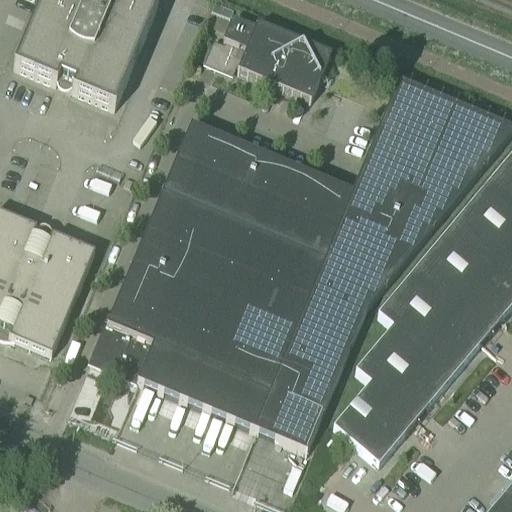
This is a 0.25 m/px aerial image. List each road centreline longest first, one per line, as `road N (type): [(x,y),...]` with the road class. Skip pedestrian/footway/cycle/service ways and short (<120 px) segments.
road 1 (unclassified): [(146,0),(185,16),(125,161),(16,118)]
road 2 (unclassified): [(177,511),(0,438)]
road 3 (unclassified): [(431,511),(511,415)]
